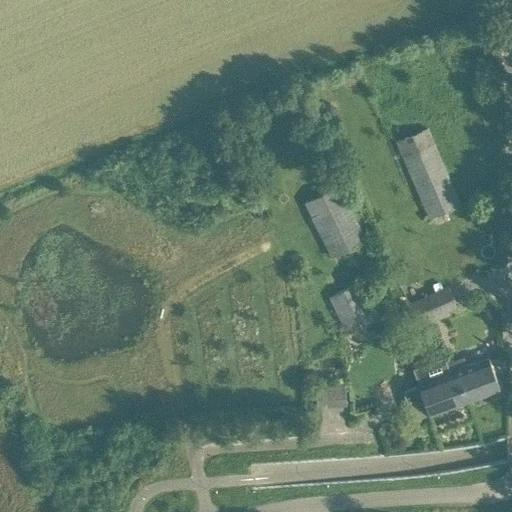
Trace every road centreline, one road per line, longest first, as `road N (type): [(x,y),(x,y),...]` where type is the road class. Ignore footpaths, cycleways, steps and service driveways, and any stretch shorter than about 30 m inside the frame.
road 1 (unclassified): [(277,511),(511,488)]
road 2 (residential): [(207,511),(199,463),(209,451),(369,433)]
